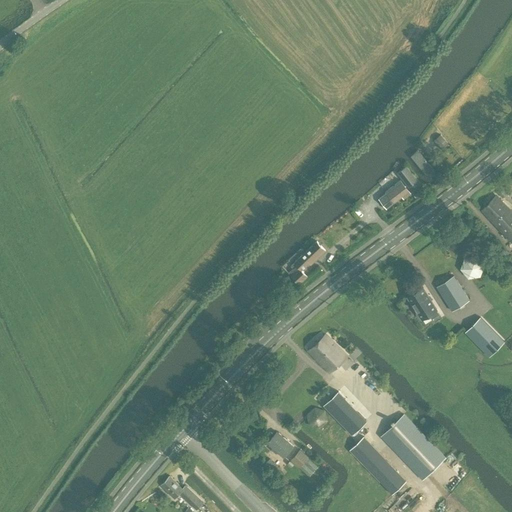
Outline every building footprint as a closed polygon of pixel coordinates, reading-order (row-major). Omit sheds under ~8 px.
[(441,149),(448,144),(441,135),(434,140),(441,149)] [(435,173),(418,152),(412,157),(429,178),(435,173)] [(406,166),(397,173),(408,187),(417,181),(406,166)] [(403,199),(410,193),(400,180),(385,192),(385,193),(378,198),(386,208),(402,196),(403,199)] [(482,211),(511,241),(511,240),(511,212),(496,197),(482,211)] [(291,267),(293,269),(288,273),(291,276),(299,285),(308,276),(302,270),(309,263),(311,265),(325,251),(316,242),(305,253),(291,267)] [(453,275),(436,286),(452,311),(469,300),(453,275)] [(422,319),(429,314),(432,318),(439,314),(436,310),(437,310),(422,287),(407,297),(416,311),(415,313),(417,316),(420,316),(422,319)] [(465,334),(482,351),(486,356),(496,347),(491,342),(498,336),(481,318),(465,334)] [(330,373),(338,365),(348,355),(335,344),(325,334),(308,352),(330,373)] [(350,435),(365,419),(337,392),(322,405),(350,435)] [(327,421),(326,417),(330,413),(329,409),(326,412),(326,411),(315,407),(307,414),(309,425),(319,428),(327,421)] [(404,414),(381,436),(423,479),(445,457),(404,414)] [(277,433),(268,443),(284,457),(293,447),(277,433)] [(406,481),(364,437),(350,450),(392,494),(406,481)] [(300,450),(291,460),(299,467),(300,467),(309,476),(317,467),(307,458),(308,457),(300,450)] [(269,460),(264,465),(275,475),(280,470),(269,460)] [(179,492),(190,504),(196,509),(203,502),(185,485),(182,488),(170,476),(162,485),(174,497),(179,492)]
